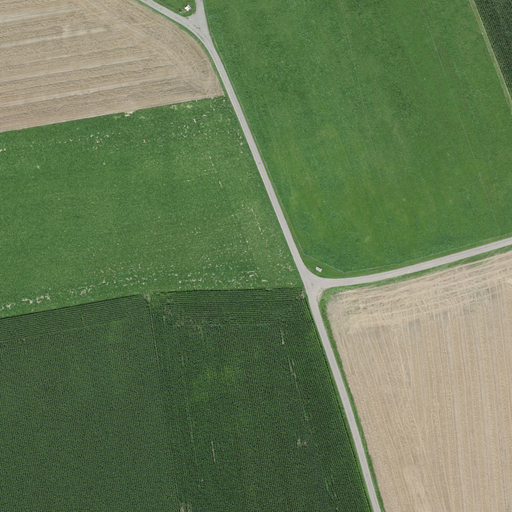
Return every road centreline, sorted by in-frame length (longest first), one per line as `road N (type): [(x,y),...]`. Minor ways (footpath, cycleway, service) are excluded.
road 1 (track): [(198,0),(309,281),(380,511)]
road 2 (track): [(511,244),(393,279),(309,281)]
